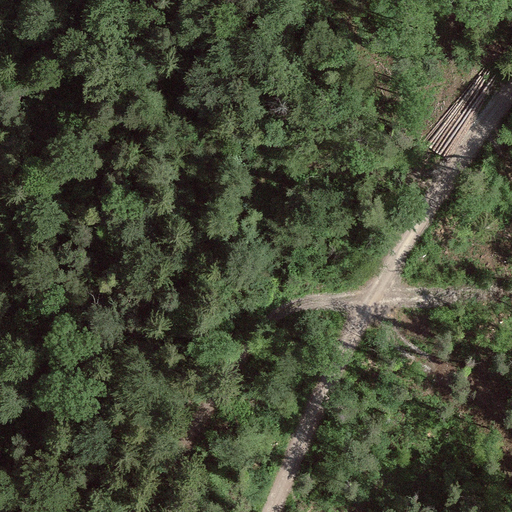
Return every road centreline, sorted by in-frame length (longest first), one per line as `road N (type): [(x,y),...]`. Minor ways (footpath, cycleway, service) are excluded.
road 1 (track): [(511,109),(366,313)]
road 2 (track): [(366,313),(279,511)]
